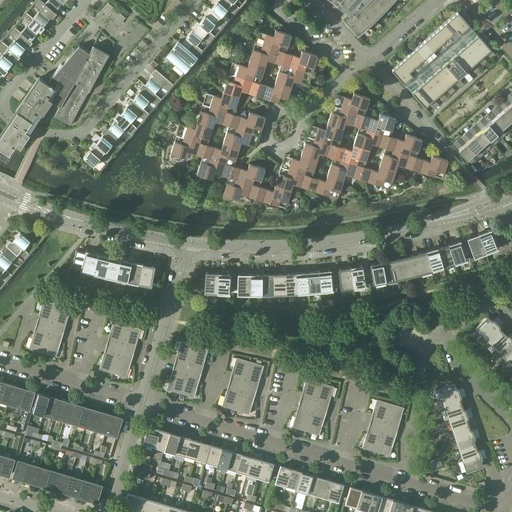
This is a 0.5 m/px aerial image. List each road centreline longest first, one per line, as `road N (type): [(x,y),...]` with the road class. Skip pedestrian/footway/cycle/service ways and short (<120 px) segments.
road 1 (residential): [(502,509),(140,402)]
road 2 (tertiary): [(188,243),(315,244),(456,214)]
road 3 (residential): [(0,102),(25,128),(82,131),(195,0)]
road 4 (residential): [(366,58),(418,127),(348,73)]
road 5 (residential): [(140,402),(188,243)]
road 6 (residential): [(0,361),(140,402)]
road 7 (tertiary): [(188,243),(49,212)]
road 8 (residential): [(433,178),(326,91)]
road 9 (residential): [(0,101),(83,0)]
